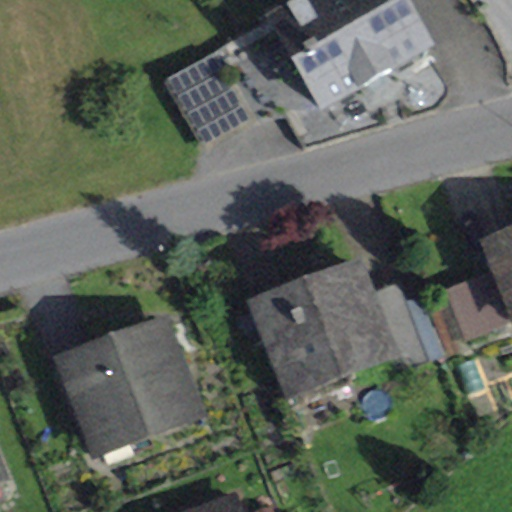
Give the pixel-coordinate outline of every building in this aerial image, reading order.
[(310,0),(300,6),(220,54),(231,72),(257,117),(260,121),(283,115),(305,152),(341,141),(323,111),(427,51),(397,0),(310,0)] [(168,85),(179,102),(231,72),(220,54),(168,85)] [(179,102),(205,147),(257,117),(231,72),(179,102)] [(511,321),(511,245),(490,254),(499,276),(453,295),(470,338),(511,321)] [(390,357),(398,378),(430,365),(406,305),(376,317),(368,298),(358,271),(255,311),(289,397),(390,357)] [(376,317),(406,305),(398,286),(368,298),(376,317)] [(64,366),(97,453),(193,417),(161,331),(64,366)]
